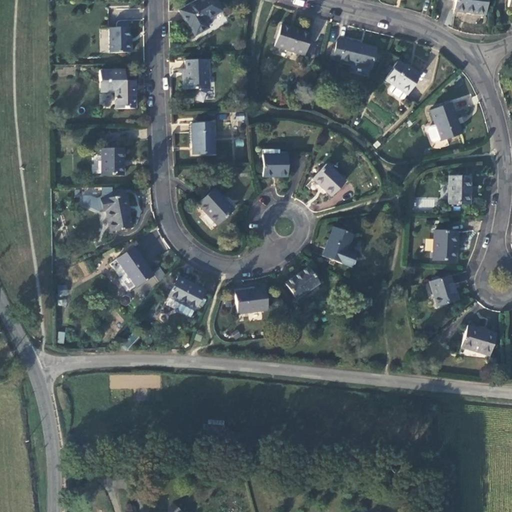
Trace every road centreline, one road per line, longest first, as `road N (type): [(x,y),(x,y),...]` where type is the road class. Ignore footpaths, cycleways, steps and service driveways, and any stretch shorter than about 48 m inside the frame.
road 1 (unclassified): [(511,393),(193,361),(34,370)]
road 2 (residential): [(157,0),(163,188),(172,228),(194,252),(226,268),(281,249)]
road 3 (residential): [(476,59),(504,150),(498,255)]
road 4 (residential): [(323,0),(419,25),(476,59)]
road 5 (secondary): [(34,370),(51,435),(54,511)]
